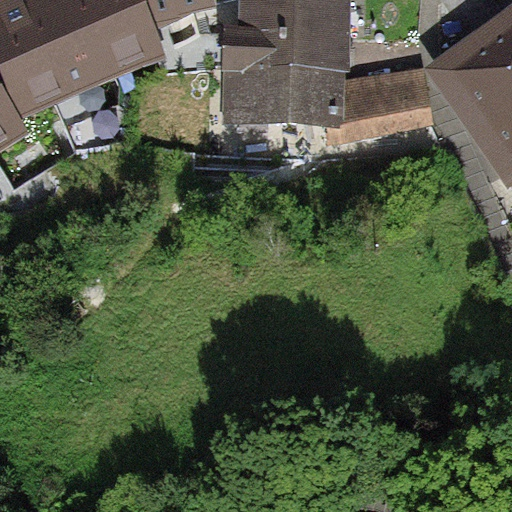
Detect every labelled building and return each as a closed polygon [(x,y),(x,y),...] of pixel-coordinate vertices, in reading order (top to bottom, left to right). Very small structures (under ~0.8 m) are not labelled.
[(0,0),(0,70),(23,124),(60,109),(76,153),(130,144),(135,86),(163,75),(227,69),(228,36),(201,34),(195,18),(218,12),(215,0),(0,0)] [(347,129),(347,82),(347,74),(352,74),(354,0),(238,0),(238,27),(228,26),(227,69),(226,127),(326,129),(347,129)] [(511,18),(429,75),(508,190),(511,186),(511,18)] [(347,129),(326,129),(331,147),(437,126),(420,69),(347,82),(347,129)] [(23,124),(0,87),(0,201),(76,153),(60,109),(23,124)]
